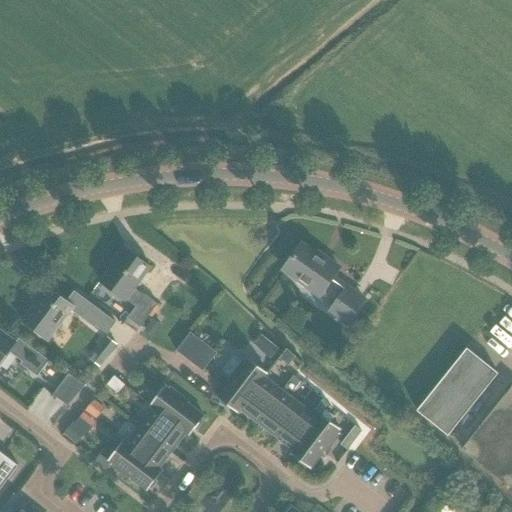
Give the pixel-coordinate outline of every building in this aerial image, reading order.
[(349,321),(366,296),(349,284),(348,285),(334,275),(342,265),(329,255),(328,257),(305,240),(287,266),(322,292),(324,291),(338,301),(333,309),(349,321)] [(123,247),(110,264),(111,266),(99,282),(125,301),(126,300),(135,307),(128,318),(140,327),(157,304),(145,295),(144,296),(135,289),(150,268),(123,247)] [(66,302),(47,288),(22,321),(48,341),(71,310),(87,321),(94,327),(96,325),(108,334),(116,322),(97,308),(74,291),(66,302)] [(162,325),(153,319),(145,330),(153,337),(162,325)] [(14,344),(0,333),(0,365),(10,352),(22,361),(20,364),(38,376),(49,360),(18,338),(14,344)] [(217,353),(190,333),(176,351),(203,371),(217,353)] [(118,345),(107,337),(90,359),(100,368),(118,345)] [(264,353),(271,359),(279,349),(271,343),(263,352),(264,353)] [(496,376),(498,374),(467,349),(417,411),(448,435),(496,376)] [(296,357),(288,351),(287,350),(280,359),(288,366),(295,358),(296,357)] [(237,413),(241,408),(240,407),(263,376),(264,377),(267,373),(248,359),(246,362),(244,361),(229,381),(230,382),(218,398),(220,400),(220,403),(227,408),(229,407),(237,413)] [(83,384),(67,372),(52,392),(66,402),(83,384)] [(251,416),(258,421),(282,391),(264,377),(263,376),(240,407),(241,408),(242,409),(242,412),(249,417),(251,416)] [(294,376),(290,381),(285,387),(286,388),(293,394),(297,389),(302,384),(302,383),(294,376)] [(118,380),(118,379),(116,378),(115,377),(112,380),(107,386),(118,394),(125,385),(118,380)] [(150,405),(154,408),(185,432),(190,435),(196,427),(199,428),(204,421),(203,418),(204,416),(188,404),(189,402),(169,387),(168,388),(165,386),(150,405)] [(511,386),(462,449),(511,489),(511,386)] [(270,430),(277,436),(301,405),(282,391),(258,421),(260,423),(260,426),(267,431),(270,430)] [(87,408),(85,410),(96,420),(106,409),(94,399),(87,408)] [(322,400),(315,410),(316,410),(321,415),(325,409),(328,405),(323,401),(322,400)] [(293,448),(295,449),(296,450),(319,420),(318,418),(301,405),(277,436),(284,441),(284,444),(291,449),(293,448)] [(185,432),(154,408),(141,425),(171,450),(177,442),(180,442),(185,436),(184,433),(185,432)] [(85,411),(80,417),(77,421),(75,422),(87,432),(97,422),(85,411)] [(321,415),(318,418),(319,420),(296,450),(295,449),(291,454),(299,460),(299,463),(305,468),(308,467),(310,469),(323,452),(324,454),(339,434),(338,432),(340,429),(321,415)] [(74,444),(76,445),(86,433),(74,422),(63,434),(74,444)] [(171,450),(141,425),(127,444),(158,467),(159,466),(162,466),(167,459),(166,457),(171,450)] [(347,450),(362,431),(355,426),(340,445),(347,450)] [(163,471),(158,467),(127,444),(123,441),(109,460),(111,462),(110,464),(131,479),(132,478),(148,490),(150,488),(152,488),(158,481),(157,479),(163,471)] [(0,486),(13,469),(15,470),(18,466),(0,451),(0,486)]
